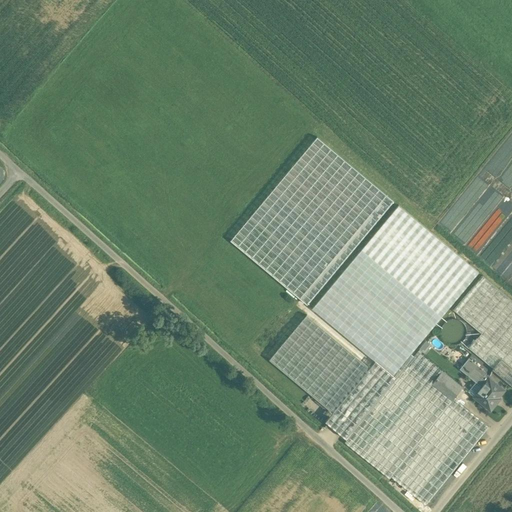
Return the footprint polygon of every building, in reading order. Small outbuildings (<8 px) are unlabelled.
[(394,201),(317,137),(231,241),(307,305),(394,201)] [(511,202),(477,175),(439,223),(478,253),(511,209),(511,202)] [(479,272),(399,205),(312,309),(375,361),(393,376),(411,354),(479,272)] [(469,348),(511,384),(511,299),(483,276),(454,310),(481,333),(469,348)] [(370,368),(307,315),(270,360),(333,413),(370,368)] [(347,439),(345,442),(390,479),(392,477),(426,505),(489,427),(454,398),(463,387),(418,351),(414,356),(347,439)] [(370,368),(333,413),(326,422),(347,439),(414,356),(411,354),(393,376),(375,361),(370,368)] [(476,382),(482,387),(489,379),(485,375),(487,373),(469,358),(460,369),(476,382)] [(474,396),(491,410),(497,403),(495,402),(504,390),(490,378),(489,379),(482,387),(474,396)] [(468,391),(474,396),(482,387),(476,382),(468,391)]
